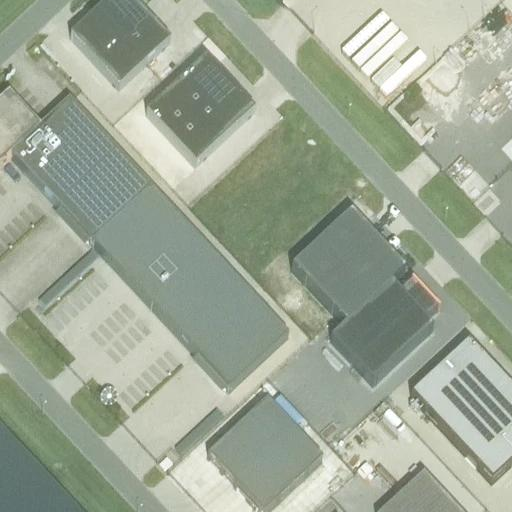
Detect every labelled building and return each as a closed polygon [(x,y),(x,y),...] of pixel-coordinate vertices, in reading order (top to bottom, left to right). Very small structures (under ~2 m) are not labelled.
[(127,0),(111,0),(97,14),(146,66),(169,44),(127,0)] [(97,14),(69,40),(118,92),(146,66),(97,14)] [(205,61),(147,115),(156,131),(168,145),(195,169),(253,114),(205,61)] [(0,104),(0,168),(9,160),(91,247),(90,248),(227,395),(287,340),(68,104),(38,131),(7,98),(0,104)] [(319,246),(290,273),(317,302),(344,331),(329,344),(350,367),(372,390),(401,362),(431,334),(427,329),(423,325),(430,319),(436,313),(437,314),(438,313),(436,311),(435,312),(429,306),(424,300),(424,299),(423,298),(422,299),(416,293),(411,287),(413,285),(411,283),(409,285),(410,285),(397,297),(389,288),(402,277),(375,248),(348,219),(319,246)] [(438,372),(408,399),(449,443),(490,487),(511,466),(511,392),(508,388),(467,344),(438,372)] [(235,432),(206,459),(229,484),(254,511),(269,511),(291,491),(321,463),(310,452),(288,428),(266,404),(235,432)] [(66,511),(0,440),(0,511),(66,511)] [(452,511),(421,477),(383,511),(452,511)]
